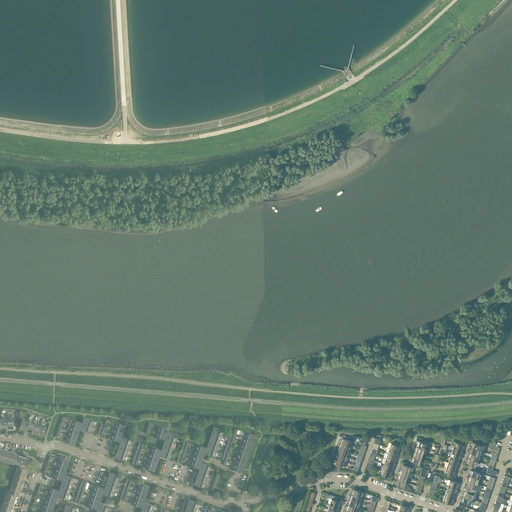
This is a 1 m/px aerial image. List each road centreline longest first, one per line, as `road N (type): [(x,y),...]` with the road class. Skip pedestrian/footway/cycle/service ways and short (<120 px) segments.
road 1 (track): [(0,390),(340,419),(511,413)]
road 2 (residential): [(46,448),(245,503)]
road 3 (residential): [(245,503),(342,478),(426,505)]
